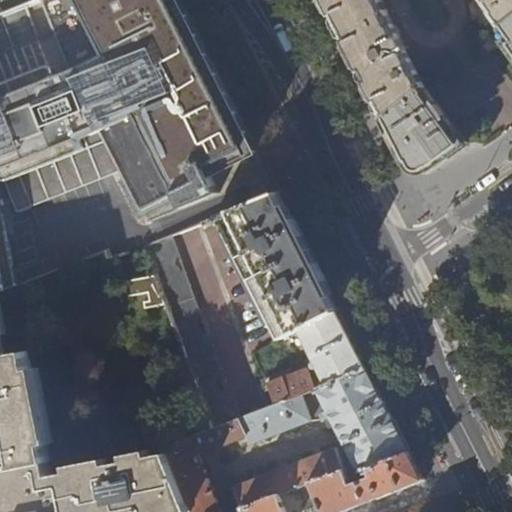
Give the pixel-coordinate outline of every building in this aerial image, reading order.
[(0,0),(0,17),(42,0),(0,0)] [(249,180),(258,201),(259,200),(279,193),(263,163),(238,113),(218,73),(195,28),(180,0),(43,0),(56,32),(0,54),(0,293),(17,287),(3,213),(0,213),(0,169),(2,169),(17,211),(122,173),(140,211),(166,197),(173,210),(249,180)] [(383,116),(425,83),(382,0),(324,0),(345,40),(383,116)] [(511,0),(481,0),(499,25),(511,15),(511,0)] [(511,15),(499,25),(508,38),(505,41),(511,51),(511,63),(510,65),(511,68),(511,15)] [(438,102),(425,83),(383,116),(394,137),(407,162),(408,162),(411,168),(427,172),(432,168),(433,169),(447,159),(467,145),(445,113),(451,109),(453,113),(457,110),(444,91),(440,94),(443,98),(438,102)] [(259,200),(258,201),(220,216),(282,337),(339,310),(336,305),(314,262),(291,218),(279,193),(259,200)] [(215,429),(240,419),(173,235),(146,245),(215,429)] [(355,343),(339,310),(282,337),(283,340),(302,331),(324,375),(319,376),(315,366),(270,384),(277,404),(368,368),(355,343)] [(194,511),(170,452),(51,475),(49,462),(51,462),(30,354),(6,358),(0,359),(0,511),(194,511)] [(382,396),(368,368),(277,404),(240,419),(215,429),(168,448),(170,452),(194,511),(341,511),(344,511),(365,503),(425,479),(419,468),(402,435),(382,396)]
